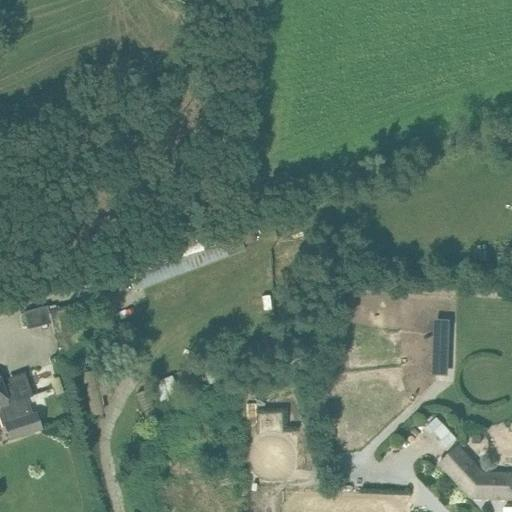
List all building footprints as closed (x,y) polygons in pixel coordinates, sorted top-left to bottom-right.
[(102,292),(224,245),(220,234),(97,281),(102,292)] [(25,327),(48,321),(44,305),(21,310),(25,327)] [(73,305),(49,311),(61,360),(85,354),(73,305)] [(438,323),(436,372),(445,372),(447,323),(438,323)] [(85,410),(99,410),(98,391),(108,391),(107,369),(84,370),(85,410)] [(9,422),(4,424),(9,439),(40,429),(35,414),(30,415),(24,396),(15,399),(10,385),(0,388),(0,386),(0,406),(4,405),(9,422)] [(434,431),(442,423),(436,417),(428,425),(434,431)] [(450,432),(442,440),(448,446),(456,439),(450,432)] [(511,474),(482,474),(457,447),(440,463),(472,497),(511,498),(511,474)]
